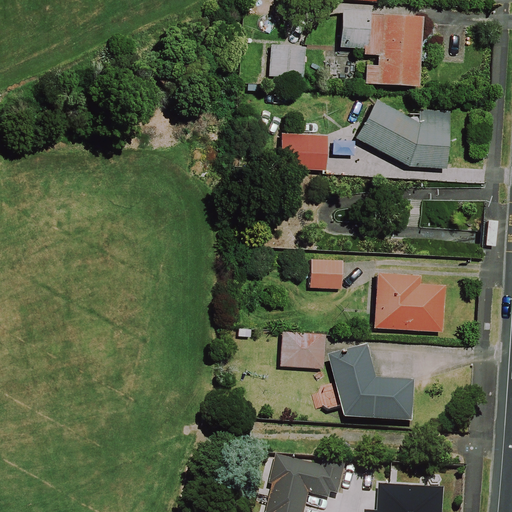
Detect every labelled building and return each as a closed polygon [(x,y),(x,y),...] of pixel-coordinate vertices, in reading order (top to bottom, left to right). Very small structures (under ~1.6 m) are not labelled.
[(335,52),(359,53),(359,59),(374,59),(373,69),(362,68),(361,88),(415,91),(418,20),(365,18),(365,14),(337,13),(335,52)] [(302,50),(268,47),(266,79),(300,81),(302,50)] [(416,127),(371,104),(351,142),(404,171),(442,173),(445,129),(416,127)] [(323,139),(277,137),(276,170),(322,172),(323,139)] [(338,264),(307,262),(306,291),(337,292),(338,264)] [(416,280),(372,278),(370,333),(439,336),(441,289),(415,288),(416,280)] [(322,337),(278,335),(276,370),(320,373),(322,337)] [(364,351),(325,362),(341,423),(409,427),(412,386),(374,384),(364,351)] [(303,511),(307,498),(327,503),(328,498),(336,499),(343,468),(321,463),(319,472),(273,461),(266,489),(270,490),(264,511),(303,511)] [(438,511),(440,490),(374,486),(372,511),(438,511)]
